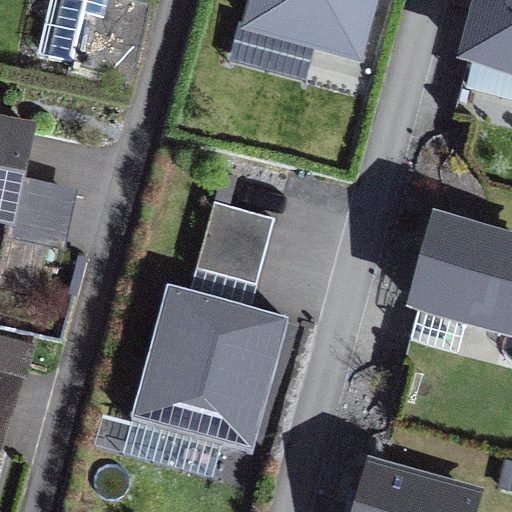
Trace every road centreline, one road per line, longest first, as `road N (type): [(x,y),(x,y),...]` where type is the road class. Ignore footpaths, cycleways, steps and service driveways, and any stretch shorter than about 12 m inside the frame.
road 1 (residential): [(286,511),(428,0)]
road 2 (residential): [(33,511),(172,0)]
